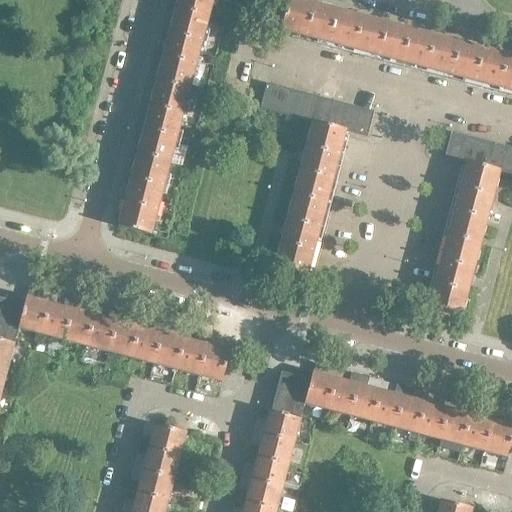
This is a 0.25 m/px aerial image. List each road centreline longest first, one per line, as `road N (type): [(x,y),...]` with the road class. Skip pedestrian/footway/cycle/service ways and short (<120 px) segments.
road 1 (residential): [(82,260),(154,0)]
road 2 (residential): [(351,333),(410,94)]
road 3 (residential): [(106,511),(138,393),(244,419)]
road 4 (residential): [(410,94),(253,54),(245,44),(257,0)]
road 5 (residential): [(271,311),(82,260)]
road 6 (residential): [(511,377),(351,333)]
road 7 (residential): [(511,490),(438,472),(423,482),(415,511)]
